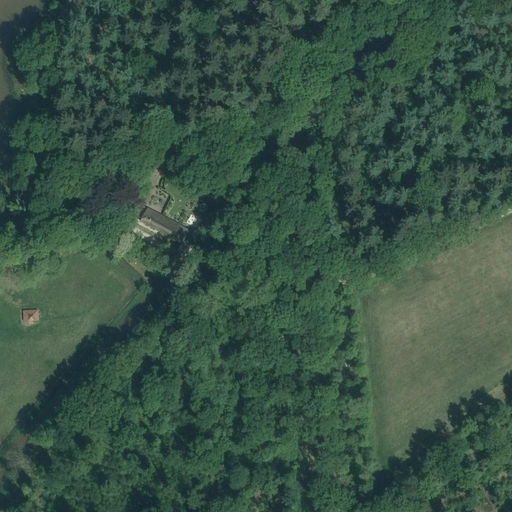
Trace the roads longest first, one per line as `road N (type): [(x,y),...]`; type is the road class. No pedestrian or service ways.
road 1 (track): [(128,228),(202,274),(327,283)]
road 2 (track): [(327,283),(373,276),(511,211)]
road 3 (track): [(0,265),(111,225),(128,228)]
